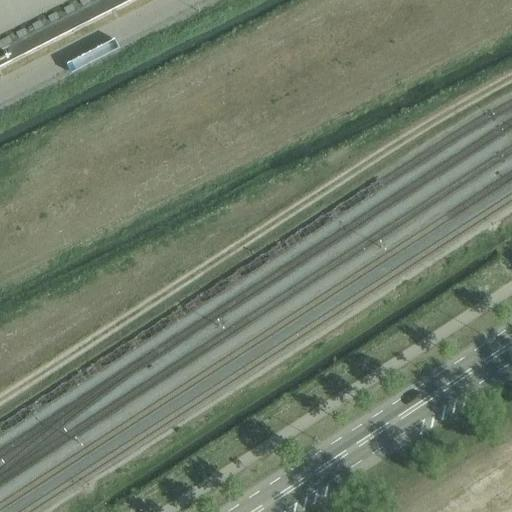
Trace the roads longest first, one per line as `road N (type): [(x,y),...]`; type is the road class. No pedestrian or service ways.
road 1 (tertiary): [(252,511),(511,343)]
road 2 (unknown): [(0,96),(188,0)]
